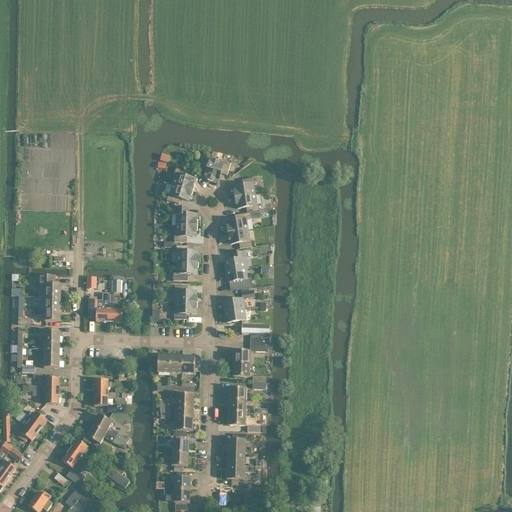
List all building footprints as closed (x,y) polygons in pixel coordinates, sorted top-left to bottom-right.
[(209,157),(204,175),(217,179),(220,171),(226,173),(230,161),(223,158),(222,161),(209,157)] [(175,172),(173,182),(191,187),(194,177),(185,174),(187,169),(175,165),(173,171),(175,172)] [(233,184),(235,195),(253,192),(252,182),(254,182),(253,175),(241,177),(242,183),(233,184)] [(188,198),(191,187),(173,182),(170,192),(167,192),(165,198),(177,201),(179,196),(188,198)] [(255,203),(253,192),(235,195),(236,206),(245,205),(246,210),(250,210),(258,209),(257,202),(255,203)] [(170,222),(176,223),(195,223),(195,212),(186,212),(187,206),(170,205),(170,212),(171,212),(170,222)] [(232,205),(224,206),(225,214),(233,213),(232,205)] [(226,220),(228,231),(246,228),(244,217),(251,216),(250,210),(246,210),(233,212),(234,218),(226,220)] [(194,234),(195,223),(176,223),(175,233),(173,233),(173,239),(185,240),(186,234),(194,234)] [(248,238),(246,228),(228,231),(229,242),(238,240),(239,246),(251,244),(250,238),(248,238)] [(108,253),(109,238),(95,238),(94,252),(108,253)] [(177,260),(196,260),(196,249),(187,249),(187,243),(175,243),(175,249),(177,249),(177,260)] [(224,259),(225,269),(244,266),(246,266),(244,249),(232,251),(233,257),(224,259)] [(195,271),(196,260),(177,260),(176,270),(172,270),(172,278),(186,278),(187,271),(195,271)] [(244,266),(225,269),(227,279),(242,277),(241,279),(233,281),(234,288),(252,285),(250,275),(245,276),(244,266)] [(36,273),(36,283),(44,283),(44,294),(59,295),(60,282),(54,282),(54,273),(36,273)] [(86,275),(86,286),(94,286),(94,276),(86,275)] [(120,278),(119,278),(112,277),(111,290),(119,290),(120,278)] [(172,289),(172,300),(194,300),(195,289),(186,289),(186,283),(174,283),(174,289),(172,289)] [(252,288),(240,290),(241,296),(253,295),(252,288)] [(88,298),(87,315),(95,315),(95,319),(108,320),(108,306),(109,299),(109,292),(109,291),(102,291),(101,298),(101,306),(96,306),(96,298),(88,298)] [(59,307),(59,295),(44,294),(44,306),(59,307)] [(222,299),(224,310),(243,307),(241,296),(222,299)] [(194,311),(194,300),(172,300),(176,300),(175,310),(173,310),(173,317),(185,317),(186,311),(194,311)] [(22,316),(22,306),(17,306),(17,322),(30,323),(30,316),(22,316)] [(59,319),(59,307),(44,306),(37,306),(37,312),(44,313),(43,319),(59,319)] [(108,320),(121,320),(121,307),(108,306),(108,320)] [(243,307),(224,310),(225,320),(244,317),(243,307)] [(240,330),(249,330),(258,331),(259,331),(268,331),(268,322),(241,321),(240,330)] [(43,341),(58,341),(59,329),(43,329),(43,341)] [(249,330),(249,342),(254,343),(259,343),(259,331),(258,331),(249,330)] [(58,354),(58,341),(43,341),(43,353),(58,354)] [(233,348),(233,361),(249,362),(249,349),(233,348)] [(58,366),(58,354),(43,353),(39,353),(39,358),(43,358),(43,366),(58,366)] [(169,371),(169,353),(157,353),(157,370),(169,371)] [(182,354),(169,353),(169,371),(181,371),(182,354)] [(193,371),(194,354),(182,354),(181,371),(193,371)] [(248,374),(249,362),(233,361),(232,374),(248,374)] [(251,387),(264,387),(264,381),(264,374),(252,374),(251,387)] [(44,389),(58,389),(58,376),(45,376),(44,389)] [(94,377),(94,390),(107,390),(107,377),(94,377)] [(180,380),(180,384),(180,389),(193,389),(193,381),(180,380)] [(229,386),(228,398),(245,399),(245,386),(229,386)] [(57,402),(58,389),(44,389),(44,402),(57,402)] [(114,394),(114,390),(107,390),(94,390),(93,403),(107,403),(107,396),(114,396),(114,395),(114,394)] [(129,391),(121,391),(114,390),(114,394),(125,394),(125,400),(130,400),(129,391)] [(175,404),(192,404),(193,392),(175,392),(175,404)] [(228,398),(228,410),(244,411),(245,399),(228,398)] [(192,417),(192,404),(175,404),(175,416),(192,417)] [(9,439),(8,407),(1,407),(2,439),(9,439)] [(28,420),(38,428),(46,417),(35,409),(28,420)] [(244,423),(244,411),(228,410),(228,423),(244,423)] [(114,435),(126,441),(128,436),(117,431),(111,428),(110,429),(107,427),(111,419),(97,412),(91,423),(114,435)] [(191,429),(192,417),(175,416),(174,428),(191,429)] [(30,438),(38,428),(28,420),(18,434),(25,439),(27,436),(30,438)] [(107,435),(106,436),(124,445),(126,441),(114,435),(91,423),(86,434),(99,441),(103,433),(107,435)] [(227,438),(226,451),(244,451),(244,452),(250,452),(250,445),(245,445),(245,439),(252,439),(252,432),(232,432),(232,438),(227,438)] [(77,437),(69,448),(79,455),(87,445),(77,437)] [(163,450),(187,451),(188,439),(172,438),(171,446),(164,445),(164,446),(163,450)] [(22,453),(4,440),(0,446),(18,459),(22,453)] [(79,455),(69,448),(61,458),(72,466),(79,471),(83,464),(88,468),(94,460),(89,456),(86,460),(79,455)] [(187,463),(187,451),(163,450),(163,455),(171,455),(171,463),(187,463)] [(244,452),(244,451),(226,451),(226,464),(244,464),(244,452)] [(0,467),(0,483),(1,485),(10,473),(15,466),(11,463),(3,458),(0,462),(0,466),(1,467),(0,467)] [(107,473),(124,486),(129,479),(121,473),(124,468),(117,463),(113,468),(111,466),(107,473)] [(254,471),(254,464),(244,464),(226,464),(226,477),(231,477),(230,483),(247,483),(247,477),(244,476),(244,470),(254,471)] [(71,466),(65,474),(78,483),(84,475),(79,471),(72,466),(71,466)] [(53,476),(62,483),(66,478),(57,470),(53,476)] [(173,475),(173,483),(163,482),(163,487),(189,488),(189,476),(173,475)] [(64,488),(70,482),(66,479),(61,485),(64,488)] [(85,501),(86,499),(88,501),(92,499),(93,496),(90,494),(91,493),(82,490),(76,485),(64,500),(70,505),(78,496),(85,501)] [(189,500),(189,488),(163,487),(163,492),(173,492),(172,500),(174,500),(174,507),(186,508),(186,500),(189,500)] [(52,501),(47,498),(50,494),(43,489),(41,493),(37,490),(27,504),(38,511),(42,506),(46,509),(52,501)] [(320,498),(283,498),(283,510),(319,511),(320,498)]
